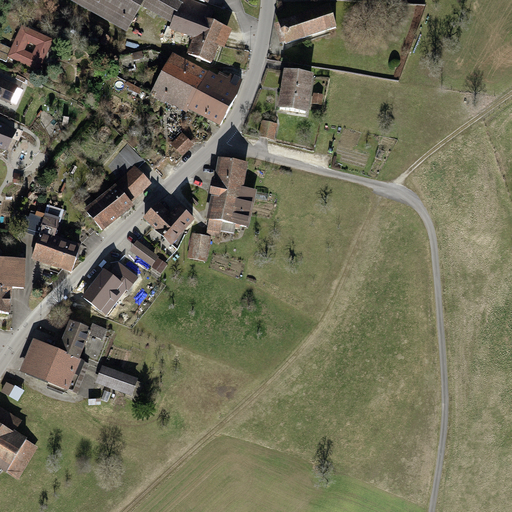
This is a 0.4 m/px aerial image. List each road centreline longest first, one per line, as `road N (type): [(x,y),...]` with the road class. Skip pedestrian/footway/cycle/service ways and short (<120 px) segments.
road 1 (track): [(511,92),(386,188),(328,309),(298,352),(124,511)]
road 2 (track): [(221,138),(386,188),(424,214),(433,237),(445,382),(432,511)]
road 3 (tertiary): [(13,346),(239,115),(270,0)]
